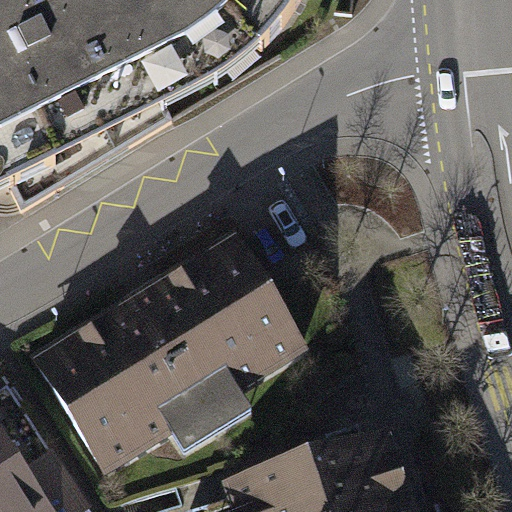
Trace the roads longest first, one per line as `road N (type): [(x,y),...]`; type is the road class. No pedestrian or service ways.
road 1 (residential): [(435,56),(306,108),(0,290)]
road 2 (primary): [(435,56),(477,298),(511,381)]
